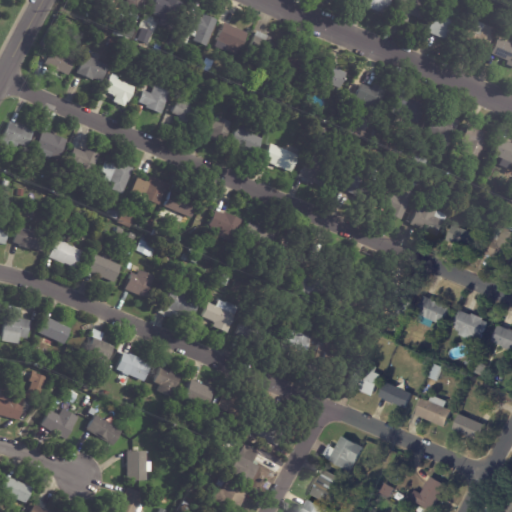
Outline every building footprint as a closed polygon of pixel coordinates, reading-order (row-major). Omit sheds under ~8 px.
[(144,0),(140,13),(123,8),(125,0),(144,0)] [(157,0),(166,4),(167,0),(180,5),(170,31),(157,26),(160,18),(149,13),(154,0),(157,0)] [(377,11),(366,6),(367,4),(362,2),(362,0),(392,0),(385,15),(377,11)] [(429,0),(432,1),(425,18),(413,12),(408,23),(392,16),(399,0),(429,0)] [(433,35),(427,32),(436,12),(464,24),(455,44),(433,35)] [(203,14),(216,20),(205,46),(192,40),(193,37),(187,34),(189,29),(184,28),(190,14),(201,18),(203,14)] [(477,36),(466,31),(471,19),(495,29),(487,50),(474,45),(478,36),(477,36)] [(230,26),(247,34),(237,56),(214,46),(224,23),(230,26)] [(133,31),(129,41),(112,34),(116,24),(133,31)] [(60,72),(58,71),(58,72),(50,69),(50,68),(43,65),(49,52),(41,49),(50,27),(57,30),(51,46),(74,56),(73,59),(75,60),(69,75),(60,72)] [(151,33),(146,44),(136,40),(139,33),(137,32),(139,28),(151,33)] [(265,35),(273,38),(271,43),(281,47),(272,69),(256,63),(258,58),(248,53),(257,31),(265,35)] [(183,49),(172,45),(178,32),(188,36),(183,49)] [(496,56),(491,54),(497,38),(511,44),(511,67),(506,65),(507,61),(496,56)] [(116,42),(114,49),(106,46),(108,40),(116,42)] [(128,46),(126,51),(120,48),(122,43),(128,46)] [(289,46),(314,57),(306,75),(296,71),(293,78),(282,73),(285,66),(280,64),(288,45),(289,46)] [(177,58),(168,54),(172,46),(181,49),(177,58)] [(84,56),(96,60),(95,60),(107,66),(101,81),(93,78),(92,81),(76,74),(84,55),(84,56)] [(322,63),(345,72),(338,88),(328,84),(326,89),(316,85),(319,79),(315,78),(322,63)] [(187,77),(183,76),(186,69),(191,71),(188,78),(187,77)] [(259,84),(255,93),(232,84),(236,75),(259,84)] [(113,100),(114,97),(103,91),(110,76),(134,88),(128,103),(125,101),(123,107),(112,102),(113,100)] [(344,107),(350,93),(356,95),(361,84),(371,88),(373,84),(388,91),(377,115),(354,104),(352,110),(344,107)] [(169,92),(161,114),(145,108),(145,106),(137,103),(142,90),(150,94),(153,86),(169,92)] [(290,87),(296,90),(294,95),(288,93),(290,87)] [(398,95),(424,107),(415,126),(386,113),(395,94),(398,95)] [(176,124),(179,116),(171,113),(179,95),(198,103),(195,109),(201,112),(193,131),(176,124)] [(209,127),(203,125),(208,113),(233,123),(225,144),(209,138),(213,129),(209,127)] [(434,115),(445,119),(446,116),(458,120),(448,147),(425,138),(433,115),(434,115)] [(10,122),(32,132),(23,152),(0,142),(9,121),(10,122)] [(468,125),(490,134),(479,159),(463,152),(466,144),(461,142),(468,125)] [(318,126),(332,131),(328,141),(315,135),(318,126)] [(245,151),(230,144),(237,127),(263,139),(256,155),(245,151)] [(43,131),(53,135),(53,134),(66,140),(58,160),(48,156),(46,163),(38,160),(41,153),(33,150),(42,130),(43,131)] [(292,173),(264,160),(271,144),(284,150),(285,149),(287,150),(290,144),(297,147),(300,139),(305,141),(292,173)] [(505,141),(511,143),(511,165),(510,170),(500,166),(503,159),(493,155),(499,139),(505,141)] [(89,150),(99,154),(88,181),(64,171),(73,148),(84,153),(86,149),(89,150)] [(415,153),(427,158),(424,166),(412,161),(415,153)] [(106,160),(116,164),(117,161),(133,168),(122,194),(106,188),(109,183),(103,180),(106,174),(100,172),(105,159),(106,160)] [(310,184),(297,179),(304,161),(329,171),(323,187),(312,182),(312,185),(310,184)] [(408,165),(425,172),(421,185),(403,178),(408,165)] [(357,197),(344,192),(352,173),(373,181),(366,200),(357,197)] [(168,184),(159,205),(142,198),(144,194),(132,189),(137,178),(148,182),(151,177),(168,184)] [(176,179),(182,182),(178,194),(198,202),(191,219),(164,207),(176,179)] [(64,188),(65,189),(60,198),(51,194),(55,185),(64,188)] [(412,194),(401,220),(387,215),(389,210),(379,206),(384,193),(395,197),(399,188),(412,194)] [(502,188),(508,191),(505,196),(500,193),(502,188)] [(417,226),(411,223),(417,209),(419,210),(422,203),(437,210),(437,211),(448,216),(439,237),(420,229),(421,227),(417,226)] [(114,208),(120,210),(115,220),(110,217),(111,215),(108,213),(110,209),(113,210),(114,208)] [(227,214),(243,220),(234,243),(211,234),(211,233),(208,232),(216,211),(224,214),(224,213),(227,214)] [(126,214),(129,215),(129,216),(133,218),(129,227),(117,222),(121,213),(125,214),(126,213),(126,214)] [(511,260),(510,265),(485,254),(500,221),(506,224),(504,229),(511,232),(511,260)] [(268,230),(276,234),(268,252),(260,249),(258,253),(239,245),(248,222),(257,226),(258,224),(268,229),(268,230)] [(477,222),(484,225),(482,231),(474,229),(477,222)] [(453,243),(447,241),(454,225),(482,238),(475,254),(453,243)] [(19,246),(18,246),(18,245),(12,244),(17,227),(30,230),(35,231),(35,232),(48,236),(43,252),(30,248),(29,250),(19,246)] [(152,236),(155,230),(166,234),(163,240),(152,236)] [(82,252),(76,269),(64,264),(64,265),(48,258),(56,240),(63,243),(68,244),(67,246),(82,252)] [(152,257),(155,245),(138,240),(135,252),(152,257)] [(289,250),(307,258),(299,275),(296,274),(290,286),(268,276),(282,246),(289,250)] [(185,253),(198,259),(196,264),(183,258),(185,253)] [(104,258),(108,260),(121,266),(113,283),(101,278),(101,279),(87,273),(95,255),(102,258),(102,257),(104,258)] [(140,271),(154,277),(146,298),(124,290),(131,274),(136,276),(138,271),(140,271)] [(224,275),(230,277),(226,286),(220,284),(224,275)] [(295,292),(302,278),(328,290),(325,298),(312,293),(309,299),(295,292)] [(395,281),(418,290),(407,317),(394,312),(399,301),(388,297),(395,281)] [(185,288),(182,295),(188,297),(188,298),(200,303),(193,318),(181,313),(179,316),(178,317),(176,318),(172,319),(170,318),(158,313),(161,306),(164,307),(174,282),(185,287),(185,288)] [(343,287),(361,298),(354,310),(335,299),(342,287),(343,287)] [(426,297),(432,299),(432,298),(444,303),(444,305),(451,308),(444,325),(435,322),(432,328),(417,321),(419,315),(418,315),(425,296),(426,297)] [(213,328),(216,323),(202,317),(208,303),(216,307),(219,300),(225,303),(226,302),(238,307),(227,334),(213,328)] [(21,310),(19,319),(30,321),(26,339),(19,337),(18,345),(1,341),(2,335),(1,334),(7,306),(21,309),(21,310)] [(461,311),(472,316),(473,314),(485,319),(484,321),(490,323),(482,340),(474,336),(472,340),(460,335),(461,332),(453,329),(461,311)] [(45,318),(58,323),(58,324),(70,329),(63,345),(37,334),(45,317),(45,318)] [(271,330),(265,345),(236,334),(242,318),(271,330)] [(501,326),(511,330),(511,329),(511,350),(493,343),(500,326),(501,326)] [(278,347),(286,328),(311,339),(303,358),(278,347)] [(102,333),(104,334),(101,341),(110,345),(109,346),(113,348),(105,369),(90,363),(92,357),(86,355),(93,339),(90,337),(93,329),(102,333)] [(306,375),(300,372),(309,351),(315,354),(319,345),(342,354),(330,384),(306,375)] [(129,355),(139,359),(139,360),(151,366),(143,383),(128,376),(127,377),(120,373),(120,372),(115,370),(123,353),(128,355),(129,354),(129,355)] [(382,376),(374,397),(352,388),(361,367),(366,369),(368,364),(378,369),(376,373),(382,376)] [(445,368),(439,382),(430,378),(436,364),(445,368)] [(486,366),(483,372),(478,370),(481,364),(486,366)] [(14,367),(12,375),(5,373),(7,366),(14,367)] [(161,368),(167,370),(175,373),(175,374),(181,376),(172,398),(157,392),(159,386),(153,383),(159,367),(161,368)] [(100,373),(95,385),(87,381),(91,370),(100,373)] [(44,378),(40,389),(31,385),(35,374),(44,378)] [(192,381),(214,391),(205,410),(183,401),(191,381),(192,381)] [(393,404),(387,401),(381,398),(387,383),(414,394),(407,409),(395,404),(394,405),(393,404)] [(0,388),(2,389),(12,392),(11,394),(24,398),(18,421),(0,416),(0,388)] [(227,399),(245,408),(239,420),(216,408),(222,396),(227,399)] [(436,397),(449,403),(446,408),(454,411),(447,428),(417,416),(424,399),(431,402),(433,396),(436,397)] [(90,408),(96,411),(93,416),(87,413),(90,408)] [(56,436),(40,426),(49,411),(54,414),(55,414),(58,416),(62,409),(78,419),(65,441),(56,436)] [(268,438),(251,428),(258,415),(280,427),(272,441),(268,438)] [(480,423),(488,426),(481,442),(455,431),(462,415),(480,423)] [(91,434),(85,430),(94,416),(104,422),(104,421),(111,425),(111,426),(121,432),(112,447),(91,434)] [(186,433),(180,430),(183,424),(188,427),(186,433)] [(338,464),(321,454),(327,443),(336,449),(343,436),(356,444),(357,443),(365,447),(351,472),(338,464)] [(257,454),(252,464),(258,467),(248,484),(228,473),(244,445),(258,453),(257,454)] [(126,459),(126,452),(146,452),(146,463),(151,463),(151,472),(147,472),(147,482),(126,482),(126,459)] [(210,477),(205,474),(208,468),(213,471),(210,477)] [(312,493),(326,469),(340,477),(333,488),(340,492),(332,505),(312,493)] [(443,498),(442,499),(441,498),(433,511),(412,498),(417,490),(422,493),(426,487),(425,487),(428,481),(429,482),(433,476),(449,485),(446,490),(447,491),(443,498)] [(5,477),(32,489),(25,504),(16,500),(13,507),(6,504),(9,498),(0,493),(0,488),(5,477)] [(248,492),(236,511),(223,511),(209,504),(219,487),(215,485),(218,479),(221,481),(222,478),(248,492)] [(386,483),(396,488),(391,498),(381,492),(386,483)] [(143,496),(136,511),(116,511),(127,489),(143,496)] [(511,511),(508,511),(503,509),(511,494),(511,511)] [(300,511),(308,499),(327,510),(325,511),(300,511)]
